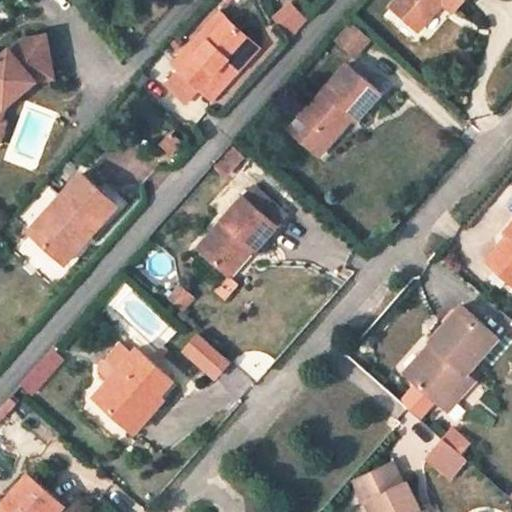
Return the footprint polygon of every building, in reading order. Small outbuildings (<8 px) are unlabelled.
[(460,0),(397,0),(394,5),(419,27),(442,0),(453,9),(460,0)] [(298,7),(293,1),(275,17),(280,23),(298,7)] [(308,17),(298,7),(280,23),(291,36),(308,17)] [(225,15),(221,11),(200,34),(206,38),(225,15)] [(206,38),(200,34),(174,64),(179,69),(166,84),(186,103),(199,89),(206,94),(219,81),(212,75),(227,57),(241,69),(261,46),(225,15),(206,38)] [(352,21),(338,36),(357,53),(370,37),(352,21)] [(32,75),(53,71),(46,34),(22,39),(11,48),(0,57),(0,101),(1,101),(5,106),(23,91),(19,87),(32,75)] [(338,36),(335,40),(354,56),(357,53),(338,36)] [(241,69),(227,57),(212,75),(219,81),(225,87),(241,69)] [(381,92),(348,63),(290,128),(316,150),(330,135),(349,113),(355,118),(358,120),(381,92)] [(19,87),(23,91),(36,79),(54,76),(53,71),(32,75),(19,87)] [(225,87),(219,81),(206,94),(212,100),(225,87)] [(355,118),(349,113),(330,135),(336,140),(355,118)] [(179,143),(169,135),(160,145),(170,153),(179,143)] [(243,156),(233,147),(216,165),(227,174),(243,156)] [(98,191),(81,175),(31,233),(65,264),(95,228),(115,205),(98,191)] [(106,182),(98,191),(115,205),(121,210),(128,202),(106,182)] [(288,214),(254,184),(199,246),(225,268),(248,243),(254,248),(256,249),(288,214)] [(121,210),(115,205),(95,228),(101,232),(121,210)] [(511,224),(507,230),(510,234),(488,260),(511,280),(511,224)] [(254,248),(248,243),(225,268),(231,274),(254,248)] [(230,275),(215,291),(227,301),(241,285),(230,275)] [(177,284),(169,299),(190,310),(198,295),(177,284)] [(432,340),(437,345),(467,372),(498,337),(462,306),(432,340)] [(184,351),(219,382),(236,362),(202,331),(184,351)] [(437,345),(432,340),(405,371),(410,376),(437,345)] [(467,372),(437,345),(410,376),(441,402),(467,372)] [(64,360),(52,349),(20,386),(34,395),(64,360)] [(173,380),(136,349),(95,398),(128,426),(149,402),(155,408),(163,398),(160,394),(173,380)] [(475,379),(467,372),(441,402),(448,409),(475,379)] [(28,409),(20,402),(12,411),(23,417),(28,409)] [(155,408),(149,402),(128,426),(135,431),(155,408)] [(443,438),(448,442),(459,452),(468,442),(452,428),(443,438)] [(453,483),(471,462),(459,452),(448,442),(430,463),(453,483)] [(391,464),(353,482),(363,502),(400,484),(391,464)] [(3,505),(9,510),(6,511),(56,511),(62,505),(29,475),(3,505)] [(367,511),(421,511),(420,511),(406,481),(400,484),(363,502),(367,511)]
